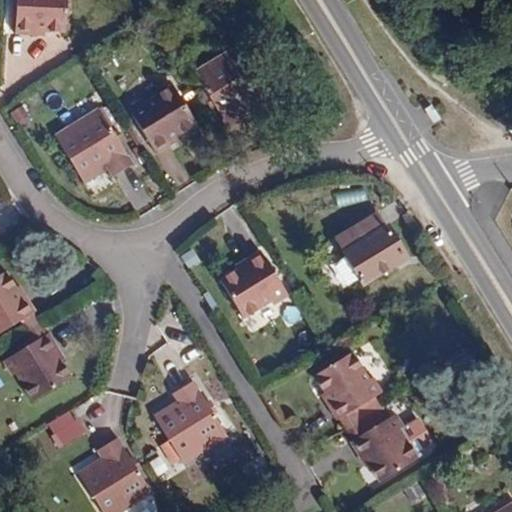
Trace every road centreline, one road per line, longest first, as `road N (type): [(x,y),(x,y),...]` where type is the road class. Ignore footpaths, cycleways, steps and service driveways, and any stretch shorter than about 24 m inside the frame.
road 1 (residential): [(289,498),(272,435),(151,241)]
road 2 (residential): [(395,130),(245,184),(151,241)]
road 3 (track): [(366,0),(412,65),(511,155)]
road 4 (residential): [(151,241),(78,241),(37,205),(0,143)]
road 5 (secondary): [(313,0),(395,130)]
road 6 (secondary): [(430,182),(511,311)]
road 7 (residential): [(151,241),(124,384)]
